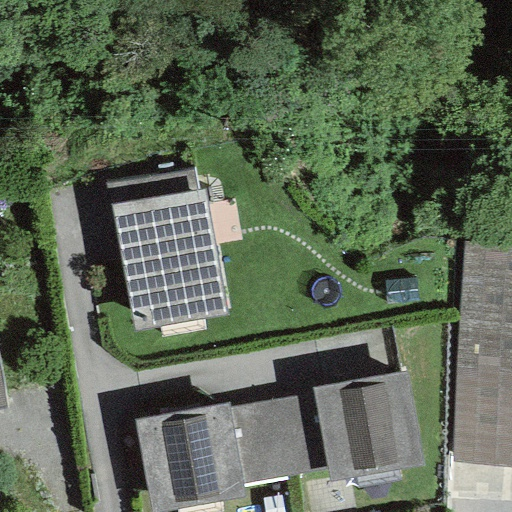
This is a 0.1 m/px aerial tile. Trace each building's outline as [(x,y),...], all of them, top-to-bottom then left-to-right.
[(196,191),(192,172),(107,186),(110,205),(196,191)] [(196,191),(110,205),(134,329),(225,315),(203,190),(196,191)] [(511,245),(463,241),(452,462),(511,468),(511,245)] [(0,321),(0,419),(20,416),(0,321)] [(327,469),(329,482),(422,465),(404,371),(311,389),(313,394),(327,469)] [(241,484),(327,469),(313,394),(228,409),(241,484)] [(150,511),(167,511),(244,498),(241,484),(228,409),(227,404),(133,421),(150,511)]
